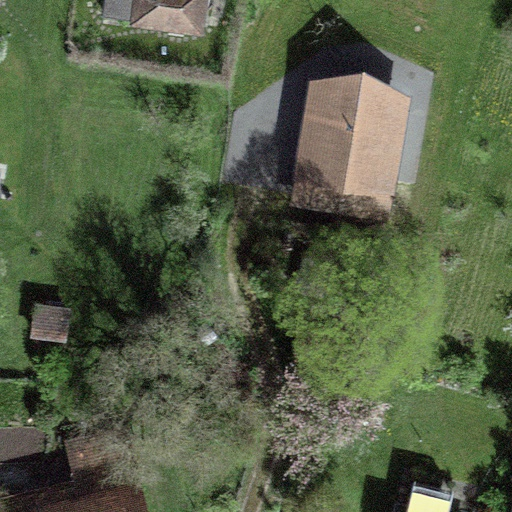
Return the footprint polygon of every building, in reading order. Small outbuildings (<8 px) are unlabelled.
[(201,0),(104,0),(103,11),(197,25),(201,0)] [(359,81),(318,86),(305,165),(345,171),(340,201),(379,208),(397,99),(359,81)] [(334,367),(340,337),(300,329),(294,360),(334,367)] [(146,511),(125,428),(72,438),(85,490),(0,511),(146,511)] [(404,511),(445,511),(451,488),(413,478),(404,511)]
